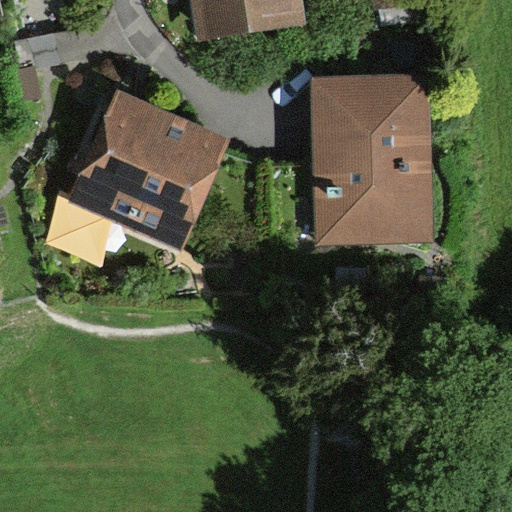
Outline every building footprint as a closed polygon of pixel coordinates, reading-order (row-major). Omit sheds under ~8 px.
[(192,0),(198,38),(304,23),(300,0),(192,0)] [(408,0),(376,0),(379,17),(410,13),(408,0)] [(72,64),(69,36),(14,42),(17,69),(72,64)] [(318,245),(435,239),(427,74),(311,79),(318,245)] [(179,251),(228,136),(118,89),(69,204),(179,251)]
